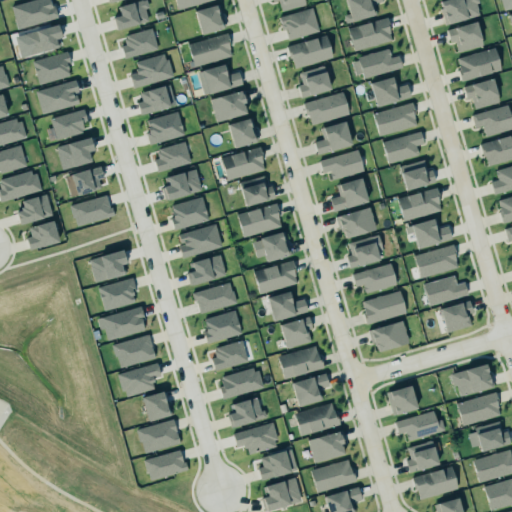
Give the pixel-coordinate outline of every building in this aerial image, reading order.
[(31,0),(11,6),(17,29),(56,18),(50,0),(31,0)] [(119,15),(112,17),(115,30),(149,21),(143,0),(140,0),(117,6),(119,15)] [(174,0),(176,9),(212,0),(174,0)] [(303,0),(304,3),(280,10),(276,0),(303,0)] [(343,15),(345,23),(376,14),(373,3),(382,1),(381,0),(345,0),(349,13),(343,15)] [(437,0),(478,0),(479,1),(476,2),(479,14),(442,24),(437,6),(439,5),(437,0)] [(511,0),(500,0),(503,9),(511,7),(511,0)] [(192,9),(216,1),(219,12),(216,13),(218,19),(221,19),(223,26),(199,33),(192,9)] [(276,14),(310,5),(317,30),(286,38),(283,27),(280,28),(276,14)] [(344,26),(351,51),(393,40),(387,13),(353,23),(344,26)] [(446,29),(450,42),(455,41),(458,52),(483,45),(476,21),(446,29)] [(60,47),(58,38),(62,37),(59,24),(23,33),(29,55),(60,47)] [(120,45),(124,59),(157,49),(151,27),(123,35),(126,44),(120,45)] [(186,43),(190,59),(187,60),(188,66),(230,53),(227,44),(229,44),(224,31),(186,43)] [(293,68),(332,57),(326,35),(287,46),(293,68)] [(500,70),(495,48),(456,57),(461,80),(500,70)] [(398,55),(391,57),(389,49),(351,58),(354,75),(362,73),(363,77),(401,68),(398,55)] [(125,71),(130,86),(171,74),(165,56),(162,57),(160,50),(133,58),(136,68),(125,71)] [(31,61),(38,84),(72,75),(65,51),(31,61)] [(236,70),(239,83),(206,92),(199,69),(221,62),(225,73),(236,70)] [(297,71),(300,82),(295,83),(299,96),(328,87),(321,64),(297,71)] [(406,84),(396,86),(394,76),(369,82),(375,106),(410,98),(406,84)] [(474,109),(499,102),(492,78),(463,86),(466,99),(471,98),(474,109)] [(41,114),(80,103),(73,80),(34,91),(41,114)] [(141,101),(137,102),(140,114),(175,105),(169,84),(139,92),(141,101)] [(213,120),(244,111),(241,101),(245,100),(242,90),(239,91),(239,89),(207,98),(213,120)] [(300,101),(340,90),(347,112),(344,113),(343,113),(322,119),(322,120),(309,124),(306,113),(304,114),(300,101)] [(378,135),(417,125),(411,102),(372,113),(378,135)] [(45,113),(48,123),(43,125),(45,134),(54,132),(55,135),(81,128),(86,123),(81,103),(45,113)] [(485,136),(511,128),(511,124),(507,105),(470,114),(474,128),(482,126),(485,136)] [(183,135),(177,111),(144,120),(150,144),(183,135)] [(0,122),(0,144),(25,138),(20,117),(0,122)] [(227,124),(233,148),(258,141),(251,117),(227,124)] [(312,140),(321,137),(318,126),(342,119),(349,143),(315,153),(312,140)] [(60,165),(88,157),(85,147),(92,145),(88,130),(63,137),(64,140),(54,144),(60,165)] [(381,141),(387,163),(418,155),(416,145),(423,144),(420,131),(381,141)] [(511,132),(477,143),(481,155),(483,154),(486,165),(511,157),(511,132)] [(153,159),(156,172),(189,163),(183,141),(156,149),(158,157),(153,159)] [(0,173),(26,166),(20,145),(0,150),(0,173)] [(225,180),(265,170),(259,147),(220,157),(225,180)] [(361,169),(355,148),(317,159),(320,171),(328,169),(330,178),(361,169)] [(491,194),(511,188),(511,159),(490,166),(492,175),(486,177),(491,194)] [(426,171),(423,160),(399,166),(404,190),(435,183),(432,169),(426,171)] [(0,197),(1,201),(40,190),(34,169),(0,178),(0,197)] [(98,179),(102,178),(101,169),(66,174),(69,195),(100,190),(98,179)] [(168,185),(163,186),(166,200),(200,191),(195,169),(166,176),(168,185)] [(243,204),(272,196),(269,184),(264,185),(261,174),(242,179),(238,180),(238,181),(237,181),(243,204)] [(332,209),(365,200),(358,176),(334,183),(337,194),(328,197),(332,209)] [(395,197),(402,219),(438,208),(436,202),(437,201),(436,199),(438,198),(434,185),(395,197)] [(15,211),(19,224),(51,216),(46,194),(20,200),(22,209),(15,211)] [(112,217),(107,195),(69,204),(74,225),(112,217)] [(511,220),(511,195),(497,200),(503,223),(511,220)] [(208,220),(202,197),(168,205),(174,228),(208,220)] [(280,228),(276,205),(237,212),(241,235),(280,228)] [(333,215),(367,205),(374,228),(344,237),(342,230),(340,231),(339,227),(336,228),(333,215)] [(408,220),(414,243),(435,236),(436,239),(449,235),(445,224),(433,227),(429,214),(408,220)] [(25,237),(29,250),(58,241),(52,220),(28,227),(30,235),(25,237)] [(182,257),(221,247),(215,223),(176,234),(182,257)] [(506,241),(511,239),(511,224),(503,226),(506,241)] [(258,237),(265,260),(286,254),(279,230),(258,237)] [(348,267),(377,258),(370,235),(346,242),(349,253),(344,255),(348,267)] [(409,251),(450,240),(454,249),(456,265),(417,276),(409,251)] [(93,281),(125,274),(123,263),(126,262),(124,250),(88,258),(93,281)] [(190,262),(192,270),(186,272),(190,284),(224,276),(219,255),(190,262)] [(290,259),(251,270),(255,281),(257,292),(295,281),(293,276),(294,275),(293,272),(294,271),(292,265),(290,259)] [(349,272),(353,285),(361,282),(362,285),(365,287),(362,288),(363,293),(395,284),(388,261),(349,272)] [(421,281),(427,301),(465,290),(462,279),(453,282),(450,272),(421,281)] [(136,303),(131,279),(98,285),(102,309),(136,303)] [(198,313),(235,303),(229,282),(192,292),(198,313)] [(360,299),(397,288),(404,312),(365,323),(361,311),(363,310),(360,299)] [(265,296),(272,320),(305,310),(302,297),(289,301),(287,290),(265,296)] [(438,307),(445,331),(469,324),(466,312),(470,311),(466,299),(438,307)] [(96,318),(99,329),(103,328),(106,340),(145,329),(139,306),(96,318)] [(207,342),(241,334),(235,310),(201,319),(207,342)] [(307,315),(278,323),(279,325),(278,326),(278,330),(280,330),(284,347),(309,339),(305,329),(310,327),(307,315)] [(365,328),(401,318),(407,342),(376,351),(374,345),(372,345),(371,341),(369,342),(365,328)] [(154,358),(148,334),(112,344),(118,367),(154,358)] [(214,370),(247,361),(241,339),(213,348),(215,356),(210,357),(214,370)] [(313,344),(276,355),(279,368),(278,368),(280,373),(282,378),(304,371),(312,368),(312,369),(321,366),(318,355),(316,355),(313,344)] [(448,373),(452,385),(454,383),(458,396),(491,384),(484,361),(448,373)] [(117,373),(123,396),(153,388),(151,378),(160,376),(156,362),(117,373)] [(222,399),(263,388),(257,367),(220,377),(222,385),(218,386),(222,399)] [(288,381),(323,371),(327,384),(317,387),(320,398),(295,405),(288,381)] [(392,415),(416,408),(410,385),(385,392),(392,415)] [(170,415),(163,390),(141,397),(148,421),(170,415)] [(454,402),(493,391),(498,413),(460,425),(454,402)] [(231,403),(233,412),(227,413),(231,426),(263,419),(258,397),(231,403)] [(329,400),(291,412),(298,435),(338,423),(335,413),(333,413),(329,400)] [(392,421),(431,410),(435,419),(440,419),(444,429),(408,440),(403,431),(395,435),(392,421)] [(228,430),(271,416),(278,438),(273,440),(275,444),(244,454),(241,444),(233,447),(228,430)] [(137,426),(141,451),(178,445),(174,421),(137,426)] [(509,443),(506,430),(501,431),(498,421),(466,431),(470,447),(478,445),(480,451),(509,443)] [(306,438),(336,430),(339,434),(343,441),(340,445),(343,453),(311,461),(306,438)] [(405,448),(429,439),(437,463),(407,474),(402,459),(408,457),(405,448)] [(470,458),(475,482),(511,471),(511,456),(509,447),(470,458)] [(143,458),(148,479),(185,471),(180,449),(143,458)] [(259,456),(262,466),(257,467),(260,479),(296,471),(291,449),(259,456)] [(308,468),(315,491),(354,480),(352,474),(351,474),(346,457),(308,468)] [(412,476),(418,499),(457,488),(451,466),(412,476)] [(263,506),(285,498),(286,502),(298,498),(291,474),(281,477),(280,475),(262,480),(263,482),(261,483),(260,485),(260,486),(260,487),(262,488),(264,488),(264,490),(259,492),(263,506)] [(511,479),(511,478),(483,485),(489,509),(511,503),(511,479)] [(323,495),(327,511),(326,511),(353,511),(352,501),(360,500),(357,487),(323,495)] [(434,511),(460,511),(456,496),(432,504),(434,511)]
